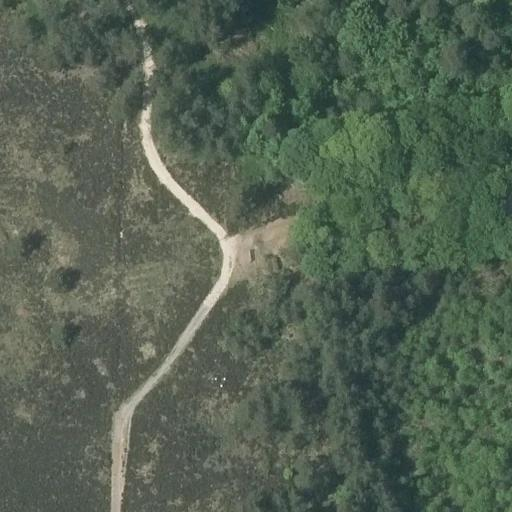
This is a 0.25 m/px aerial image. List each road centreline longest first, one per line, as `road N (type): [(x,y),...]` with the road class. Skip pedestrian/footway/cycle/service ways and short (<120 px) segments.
road 1 (track): [(128,0),(141,36),(152,156),(237,255),(118,427),(116,511)]
road 2 (track): [(511,187),(302,214),(237,255)]
